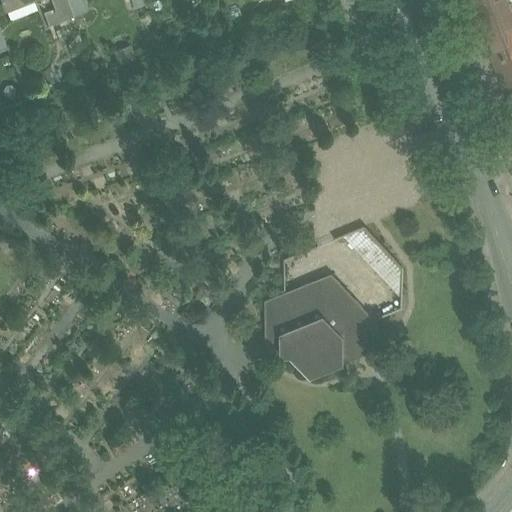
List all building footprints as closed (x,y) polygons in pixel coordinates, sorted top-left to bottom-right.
[(3,0),(7,9),(29,0),(3,0)] [(68,0),(52,0),(55,8),(60,21),(75,16),(68,0)] [(511,15),(506,0),(472,0),(497,64),(511,58),(511,15)] [(55,8),(45,12),(50,25),(60,21),(55,8)] [(511,58),(497,64),(511,100),(511,99),(511,58)] [(354,224),(341,237),(384,281),(389,275),(391,277),(398,269),(354,224)] [(335,270),(268,300),(268,341),(283,341),(283,356),(293,356),(312,378),(345,362),(345,361),(378,346),(377,318),(335,270)]
